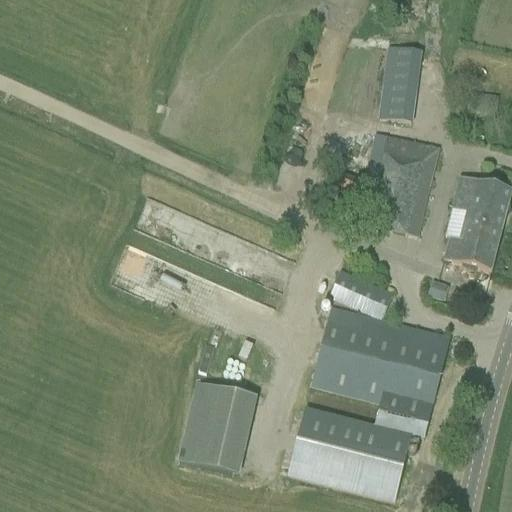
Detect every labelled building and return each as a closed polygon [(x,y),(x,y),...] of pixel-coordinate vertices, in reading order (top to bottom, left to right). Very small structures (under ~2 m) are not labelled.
[(511,14),(448,6),(443,41),(441,61),(445,62),(443,78),(447,89),(511,97),(511,14)] [(420,55),(387,50),(377,125),(410,129),(420,55)] [(386,141),(370,211),(365,230),(416,242),(437,152),(386,141)] [(338,177),(331,191),(356,202),(362,187),(338,177)] [(452,213),(446,233),(462,237),(460,244),(468,247),(467,251),(471,252),(472,249),(486,252),(487,249),(496,252),(511,195),(459,181),(451,212),(452,213)] [(462,237),(446,233),(444,241),(448,242),(443,264),(490,276),(496,252),(487,249),(486,252),(472,249),(471,252),(467,251),(468,247),(460,244),(462,237)] [(338,277),(327,303),(376,324),(381,325),(392,300),(338,277)] [(442,306),(446,292),(431,288),(427,302),(442,306)] [(429,421),(449,343),(381,325),(376,324),(332,313),(312,392),(380,409),(429,421)] [(196,388),(178,467),(236,480),(254,402),(196,388)] [(429,421),(380,409),(374,432),(410,441),(423,444),(429,421)] [(410,441),(374,432),(305,414),(287,480),(393,508),(410,441)]
